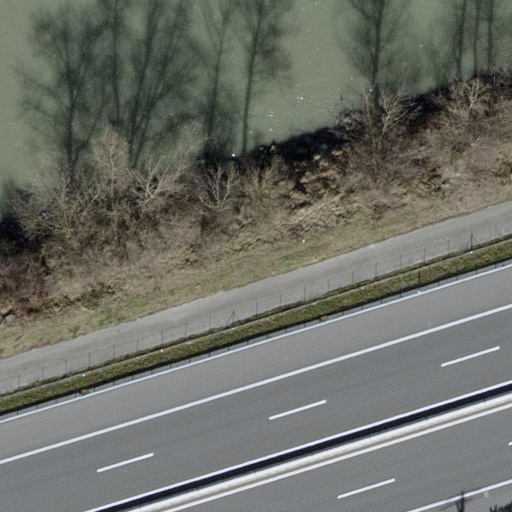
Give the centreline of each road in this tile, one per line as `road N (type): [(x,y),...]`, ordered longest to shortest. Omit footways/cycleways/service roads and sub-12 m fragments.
road 1 (unclassified): [(511,216),(0,374)]
road 2 (motorway): [(511,339),(0,496)]
road 3 (motorway): [(291,511),(511,443)]
